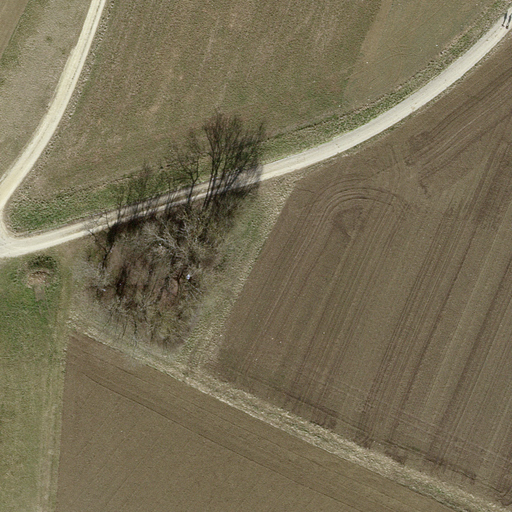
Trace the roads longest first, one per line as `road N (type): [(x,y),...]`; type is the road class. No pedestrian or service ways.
road 1 (track): [(0,250),(331,149),(430,92),(511,17)]
road 2 (track): [(99,0),(45,134),(0,202)]
